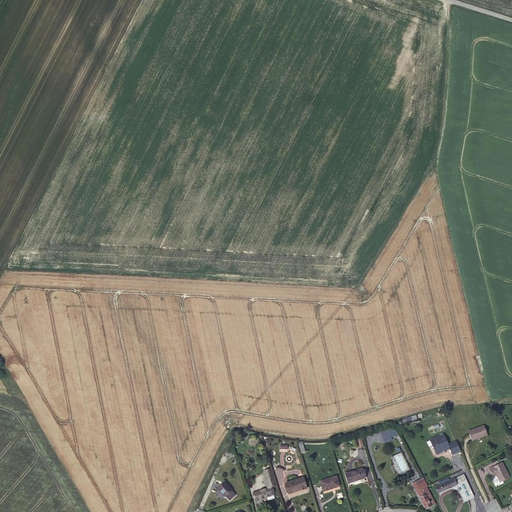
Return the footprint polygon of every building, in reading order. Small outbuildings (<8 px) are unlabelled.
[(388,431),(391,437),(398,434),(394,426),(387,429),(388,431)] [(484,426),(469,431),(473,440),(488,435),(484,426)] [(450,447),(449,444),(444,433),(431,439),(437,453),(444,450),(447,449),(450,447)] [(461,450),(457,440),(449,444),(450,447),(453,454),(461,450)] [(401,452),(391,457),(400,475),(410,470),(401,452)] [(502,462),(489,469),(493,477),(497,475),(500,482),(510,478),(502,462)] [(362,468),(345,473),(348,483),(365,477),(362,468)] [(270,469),(264,471),(267,479),(273,477),(270,469)] [(460,475),(450,480),(440,485),(436,487),(439,493),(462,481),(460,475)] [(336,476),(320,481),(323,491),(331,489),(331,488),(339,486),(336,476)] [(303,477),(285,483),(288,493),(301,489),(301,490),(306,488),(303,477)] [(419,483),(418,480),(413,483),(426,508),(435,504),(426,486),(427,486),(424,480),(419,483)] [(225,483),(218,489),(225,496),(231,490),(232,489),(225,483)] [(272,487),(254,493),(256,500),(274,494),(272,487)] [(235,495),(231,490),(225,496),(230,500),(235,495)]
